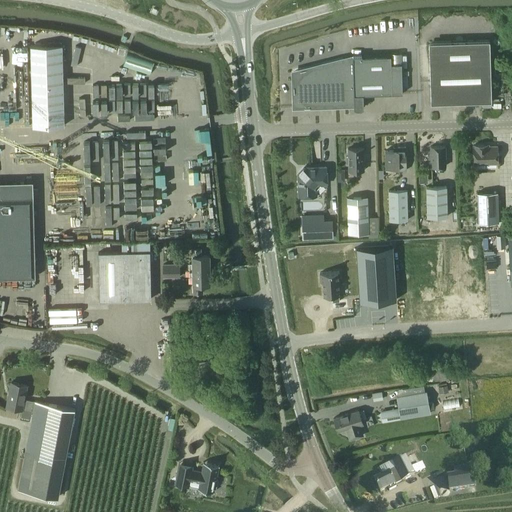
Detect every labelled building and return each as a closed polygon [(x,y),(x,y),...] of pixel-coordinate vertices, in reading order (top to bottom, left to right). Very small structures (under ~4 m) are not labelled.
[(429,42),(431,103),(492,101),(490,40),(429,42)] [(29,44),(32,106),(32,125),(65,123),(62,44),(29,44)] [(79,45),(73,64),(112,75),(118,56),(99,50),(100,47),(89,44),(88,48),(79,45)] [(151,74),(155,62),(128,53),(124,65),(151,74)] [(353,56),(293,72),(294,107),(354,105),(354,108),(363,108),(363,95),(403,93),(402,63),(392,64),(392,56),(362,57),(362,56),(353,56)] [(123,68),(122,74),(140,79),(142,73),(123,68)] [(139,94),(139,83),(101,84),(102,95),(139,94)] [(132,113),(132,99),(109,99),(110,120),(116,120),(116,114),(132,113)] [(142,106),(148,106),(148,110),(155,109),(154,99),(141,100),(142,106)] [(136,165),(137,139),(125,138),(124,165),(136,165)] [(93,144),(94,157),(101,157),(100,151),(109,151),(108,144),(93,144)] [(188,156),(214,156),(214,144),(187,144),(188,156)] [(484,145),(474,145),(475,147),(474,147),(475,164),(498,163),(497,146),(484,147),(484,145)] [(394,150),(385,150),(385,168),(386,168),(398,167),(399,170),(406,170),(406,146),(398,147),(398,150),(394,150)] [(431,146),(432,159),(430,159),(430,167),(446,166),(446,146),(431,146)] [(349,164),(349,171),(364,171),(364,148),(349,149),(349,157),(347,157),(347,164),(349,164)] [(112,160),(95,160),(94,178),(118,179),(119,160),(112,159),(112,160)] [(327,182),(326,167),(306,168),(306,171),(301,176),(298,176),(299,196),(314,196),(313,188),(319,182),(327,182)] [(429,182),(429,173),(420,173),(421,182),(429,182)] [(0,277),(35,277),(33,196),(33,180),(0,180),(0,277)] [(427,187),(428,217),(448,216),(447,186),(427,187)] [(390,221),(408,220),(407,190),(389,191),(390,221)] [(499,222),(498,192),(478,193),(479,223),(499,222)] [(367,197),(347,197),(348,222),(348,234),(368,233),(368,221),(367,197)] [(118,231),(118,239),(151,239),(151,214),(119,214),(119,206),(103,206),(103,231),(118,231)] [(309,215),(302,215),(303,237),(333,236),(332,221),(309,221),(309,215)] [(150,242),(122,242),(122,252),(98,252),(100,300),(151,299),(150,261),(153,261),(153,251),(150,251),(150,242)] [(393,245),(356,247),(359,302),(362,302),(362,301),(394,299),(394,300),(396,300),(393,245)] [(189,264),(189,270),(209,269),(209,256),(201,256),(201,248),(191,248),(191,256),(192,256),(193,264),(189,264)] [(83,249),(68,249),(69,286),(77,286),(77,291),(84,291),(84,265),(79,265),(79,256),(83,256),(83,249)] [(209,269),(189,270),(189,277),(193,277),(193,284),(193,294),(203,294),(203,284),(210,284),(209,269)] [(339,272),(320,273),(320,282),(323,282),(324,296),(331,295),(332,302),(340,301),(338,281),(340,281),(339,272)] [(193,341),(195,361),(208,360),(206,340),(193,341)] [(447,369),(433,370),(427,371),(428,381),(448,379),(447,369)] [(22,410),(22,409),(33,411),(25,451),(18,490),(58,497),(65,458),(75,409),(35,401),(24,399),(27,385),(11,382),(7,407),(22,410)] [(449,392),(447,385),(446,383),(439,384),(439,387),(438,387),(439,394),(449,392)] [(383,422),(431,414),(430,409),(434,408),(433,402),(428,403),(426,391),(396,396),(399,408),(381,411),(383,422)] [(373,401),(383,400),(382,392),(372,393),(373,401)] [(458,399),(442,402),(444,410),(460,407),(458,399)] [(359,411),(334,418),(338,431),(346,428),(350,440),(363,436),(359,424),(363,423),(359,411)] [(405,457),(393,463),(395,469),(373,480),(380,492),(388,488),(389,491),(396,487),(395,485),(414,475),(411,468),(405,457)] [(179,463),(176,475),(174,484),(188,487),(189,481),(199,483),(198,489),(197,488),(197,489),(213,492),(214,489),(215,489),(217,480),(215,480),(219,465),(203,462),(201,471),(193,469),(194,466),(179,463)] [(421,463),(411,468),(414,475),(424,470),(421,463)] [(470,487),(468,473),(456,474),(447,476),(449,490),(470,487)]
